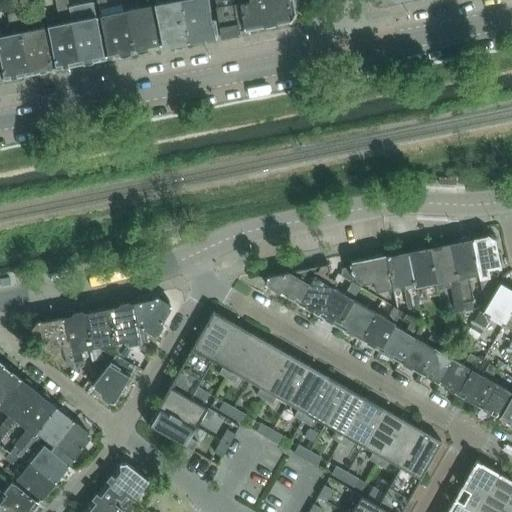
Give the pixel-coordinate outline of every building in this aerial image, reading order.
[(9,27),(0,29),(0,59),(2,69),(3,74),(4,79),(23,75),(23,74),(28,73),(15,8),(13,0),(4,0),(6,10),(9,27)] [(55,64),(56,68),(74,65),(74,64),(79,63),(80,63),(71,15),(68,7),(66,0),(54,0),(58,18),(47,20),(48,26),(47,26),(55,64)] [(134,52),(126,10),(124,4),(108,7),(106,0),(96,0),(106,47),(108,57),(116,55),(116,56),(134,52)] [(149,0),(139,0),(138,0),(140,7),(126,10),(134,52),(150,49),(158,47),(158,42),(157,37),(150,5),(149,0)] [(188,41),(179,0),(176,0),(154,4),(162,46),(171,45),(188,41)] [(179,0),(188,41),(205,38),(213,36),(217,35),(214,19),(211,20),(207,0),(179,0)] [(235,4),(216,7),(220,35),(232,33),(244,30),(263,26),(263,27),(277,24),(276,23),(289,21),(290,21),(295,14),(294,13),(292,0),(256,0),(249,2),(235,4)] [(92,2),(68,7),(71,15),(80,63),(96,60),(104,58),(103,54),(102,48),(92,2)] [(33,73),(52,69),(44,26),(29,29),(24,6),(15,8),(28,73),(33,72),(33,73)] [(472,239),(478,274),(479,278),(481,290),(484,304),(490,293),(487,280),(485,280),(484,277),(489,276),(489,277),(495,276),(498,271),(497,266),(499,266),(498,263),(500,261),(499,256),(496,255),(495,248),(496,248),(495,243),(494,243),(493,240),(496,237),(490,233),(487,236),(472,239)] [(478,274),(472,239),(470,240),(467,237),(461,238),(459,242),(450,244),(462,302),(473,299),(468,276),(478,274)] [(454,307),(463,304),(462,302),(450,244),(442,245),(438,243),(433,244),(431,248),(430,248),(438,289),(450,286),(454,307)] [(408,252),(417,300),(426,298),(423,284),(435,282),(437,289),(438,289),(430,248),(427,248),(423,245),(418,246),(416,250),(408,252)] [(417,300),(408,252),(399,254),(396,251),(391,252),(389,256),(386,257),(392,287),(393,291),(403,289),(407,309),(418,307),(417,300)] [(351,266),(350,267),(351,272),(352,272),(354,279),(360,278),(361,283),(373,281),(375,290),(392,287),(386,257),(386,255),(382,255),(380,253),(374,255),(372,257),(350,262),(351,266)] [(314,277),(298,303),(318,314),(336,282),(326,275),(330,269),(330,268),(329,264),(319,266),(313,277),(314,277)] [(266,285),(298,303),(314,277),(313,277),(319,266),(299,270),(299,269),(290,271),(290,272),(268,277),(267,277),(266,285)] [(336,282),(318,314),(337,325),(352,299),(359,286),(351,282),(352,281),(342,275),(337,282),(336,282)] [(500,283),(494,292),(482,313),(479,311),(469,327),(481,334),(490,318),(503,326),(511,310),(511,287),(509,289),(500,283)] [(150,342),(153,334),(154,333),(157,332),(158,332),(161,325),(161,322),(170,305),(168,304),(168,300),(168,299),(162,295),(162,296),(158,298),(156,296),(154,299),(132,304),(140,344),(147,342),(150,342)] [(360,338),(375,312),(371,310),(355,300),(352,299),(337,325),(360,338)] [(473,299),(462,302),(463,304),(464,311),(474,309),(473,299)] [(129,350),(128,349),(127,346),(140,344),(132,304),(131,304),(128,303),(128,302),(120,304),(118,307),(109,308),(113,328),(111,329),(114,343),(116,354),(124,359),(129,350)] [(379,349),(393,324),(401,311),(393,306),(386,318),(375,312),(360,338),(379,349)] [(95,311),(86,313),(90,333),(89,334),(91,347),(94,360),(97,360),(98,365),(103,363),(99,346),(114,343),(111,329),(113,328),(109,308),(108,308),(104,307),(97,308),(97,309),(95,311)] [(509,362),(511,357),(511,310),(503,326),(511,331),(511,340),(502,357),(509,362)] [(70,337),(77,372),(78,373),(80,370),(80,368),(83,365),(80,349),(91,347),(89,334),(90,333),(86,313),(85,313),(81,312),(81,311),(74,313),(71,316),(63,317),(67,338),(70,337)] [(212,360),(233,322),(213,311),(180,368),(201,380),(212,360)] [(413,335),(414,336),(421,322),(413,317),(406,313),(403,318),(410,323),(405,331),(393,324),(379,349),(398,360),(413,335)] [(66,364),(77,372),(70,337),(67,338),(63,317),(41,322),(39,320),(37,322),(33,321),(28,328),(30,332),(28,333),(43,345),(44,348),(43,348),(49,353),(53,353),(54,354),(61,345),(63,346),(66,364)] [(212,360),(223,366),(219,374),(226,378),(252,333),(233,322),(212,360)] [(252,333),(226,378),(235,383),(239,375),(249,381),(271,344),(252,333)] [(398,360),(418,372),(433,347),(437,339),(430,335),(426,342),(414,336),(413,335),(398,360)] [(460,346),(459,345),(452,341),(445,353),(433,347),(418,372),(437,382),(452,357),(453,358),(460,346)] [(271,344),(249,381),(260,387),(256,395),(264,400),(289,355),(271,344)] [(471,369),(472,369),(478,357),(471,353),(464,364),(453,358),(452,357),(437,382),(457,393),(471,369)] [(116,354),(92,384),(101,391),(102,395),(101,395),(107,400),(108,400),(111,400),(114,401),(124,385),(127,384),(130,379),(130,378),(129,375),(130,373),(134,365),(124,359),(116,354)] [(289,355),(264,400),(272,404),(276,397),(287,402),(308,365),(289,355)] [(1,363),(0,364),(0,402),(19,378),(13,372),(12,368),(13,368),(7,363),(6,363),(3,364),(1,363)] [(497,368),(490,364),(483,376),(472,369),(471,369),(457,393),(476,404),(490,380),(497,368)] [(308,365),(287,402),(297,409),(293,416),(301,421),(327,376),(308,365)] [(202,416),(209,421),(214,412),(202,405),(191,398),(197,387),(201,380),(180,368),(159,405),(196,427),(202,416)] [(327,376),(301,421),(310,426),(314,418),(324,424),(346,387),(327,376)] [(22,379),(19,378),(0,402),(0,407),(9,415),(0,426),(0,437),(1,439),(16,420),(38,392),(30,386),(30,382),(31,382),(26,378),(25,378),(22,379)] [(476,404),(496,416),(510,391),(490,380),(476,404)] [(202,405),(208,393),(197,387),(191,398),(202,405)] [(339,443),(343,435),(364,397),(346,387),(324,424),(335,430),(331,438),(339,443)] [(38,392),(16,420),(27,429),(13,445),(20,450),(21,451),(27,444),(26,444),(30,438),(31,438),(56,407),(48,401),(48,397),(49,396),(44,392),(43,393),(40,394),(38,392)] [(511,394),(499,417),(511,424),(511,394)] [(364,397),(343,435),(339,443),(347,447),(351,439),(362,445),(383,408),(364,397)] [(218,410),(229,416),(234,408),(223,402),(218,410)] [(147,425),(184,446),(185,446),(192,451),(197,442),(190,438),(196,427),(159,405),(147,425)] [(56,407),(31,438),(42,447),(44,444),(50,449),(73,420),(67,415),(69,414),(59,406),(58,408),(56,407)] [(234,408),(229,416),(241,423),(245,415),(234,408)] [(383,408),(362,445),(373,451),(368,459),(376,464),(402,419),(383,408)] [(389,461),(399,466),(399,467),(421,429),(402,419),(376,464),(385,469),(389,461)] [(69,463),(73,458),(88,439),(89,439),(88,432),(73,420),(50,449),(69,463)] [(256,431),(267,438),(272,430),(260,423),(256,431)] [(399,467),(399,466),(387,486),(408,498),(441,441),(421,429),(399,467)] [(226,430),(220,441),(228,445),(234,434),(226,430)] [(272,430),(267,438),(278,444),(283,436),(272,430)] [(69,463),(50,449),(44,444),(42,447),(31,438),(30,438),(26,444),(27,444),(37,453),(30,461),(55,481),(69,463)] [(228,445),(220,441),(214,452),(222,457),(228,445)] [(13,445),(4,457),(10,463),(17,454),(20,450),(13,445)] [(293,453),(304,459),(309,451),(298,445),(293,453)] [(309,451),(304,459),(316,466),(320,458),(309,451)] [(480,463),(481,463),(476,460),(473,465),(474,465),(455,497),(478,510),(498,474),(480,463)] [(16,479),(33,492),(41,498),(55,481),(30,461),(16,479)] [(148,480),(126,463),(126,462),(120,463),(120,464),(98,491),(122,510),(123,509),(128,503),(147,480),(148,480)] [(331,474),(342,480),(346,473),(335,466),(331,474)] [(346,473),(342,480),(353,487),(358,479),(346,473)] [(478,511),(479,511),(501,511),(511,493),(511,481),(498,474),(478,510),(477,511),(478,511)] [(30,511),(38,502),(11,481),(3,492),(0,490),(0,501),(14,511),(30,511)] [(317,496),(318,496),(325,501),(332,489),(324,485),(317,496)] [(351,511),(400,511),(408,498),(387,486),(383,493),(377,504),(366,498),(361,495),(360,496),(353,491),(348,500),(355,504),(351,511)] [(372,486),(368,495),(366,498),(377,504),(383,493),(372,486)] [(127,511),(125,510),(123,509),(122,510),(98,491),(83,510),(86,511),(127,511)] [(511,511),(511,493),(501,511),(511,511)] [(477,511),(478,511),(477,511),(478,510),(455,497),(446,511),(477,511)] [(0,511),(14,511),(0,501),(0,511)]
